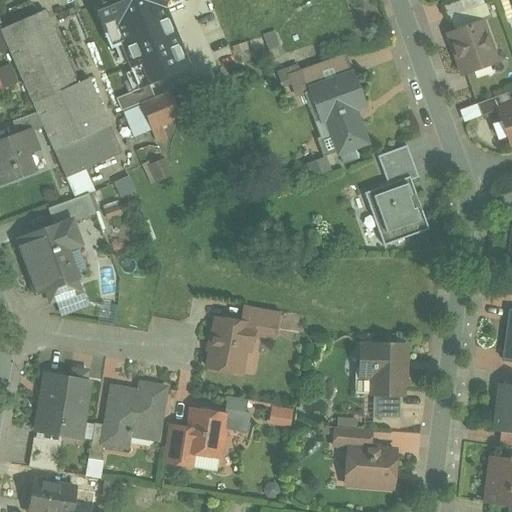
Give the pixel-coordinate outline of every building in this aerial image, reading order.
[(187,0),(89,0),(127,96),(194,69),(169,8),(187,0)] [(478,0),(467,0),(471,9),(480,5),(478,0)] [(490,15),(486,4),(478,7),(482,18),(490,15)] [(478,7),(451,17),(456,31),(483,22),(482,18),(478,7)] [(80,85),(48,12),(3,30),(67,178),(124,154),(92,80),(80,85)] [(456,31),(452,33),(456,44),(454,44),(465,74),(476,70),(482,72),(493,68),(495,63),(498,62),(483,22),(456,31)] [(271,59),(283,57),(279,33),(267,35),(271,59)] [(321,65),(290,77),(296,92),(327,79),(321,65)] [(11,67),(0,71),(0,80),(3,89),(18,83),(11,67)] [(355,75),(311,92),(322,122),(327,119),(340,153),(367,143),(354,109),(366,105),(355,75)] [(172,92),(142,104),(153,130),(183,118),(172,92)] [(511,99),(509,93),(478,104),(483,116),(499,110),(511,104),(511,99)] [(511,104),(499,110),(511,144),(511,143),(511,104)] [(38,113),(14,122),(19,136),(32,131),(33,132),(43,128),(38,113)] [(19,136),(0,143),(0,184),(0,185),(33,173),(27,157),(40,152),(33,132),(32,131),(19,136)] [(408,146),(379,157),(389,185),(411,177),(412,181),(420,178),(408,146)] [(311,165),(318,179),(336,170),(329,157),(311,165)] [(167,158),(149,168),(158,185),(176,176),(167,158)] [(389,185),(366,193),(385,246),(430,230),(412,181),(411,177),(389,185)] [(90,194),(50,209),(57,228),(72,222),(73,224),(98,215),(90,194)] [(57,228),(20,242),(39,293),(72,280),(62,252),(81,244),(73,224),(72,222),(57,228)] [(281,312),(246,306),(242,324),(256,326),(256,327),(278,331),(281,312)] [(242,324),(217,319),(215,332),(213,332),(209,352),(211,352),(208,368),(242,374),(246,350),(252,351),(256,327),(256,326),(242,324)] [(406,347),(362,346),(362,369),(374,369),(373,394),(402,395),(404,395),(404,381),(407,377),(407,371),(405,369),(406,347)] [(72,379),(48,375),(38,432),(61,436),(63,426),(82,429),(90,382),(87,381),(89,372),(74,370),(72,379)] [(141,392),(114,388),(107,426),(105,443),(106,443),(127,447),(129,435),(157,440),(166,388),(143,384),(141,392)] [(511,385),(504,385),(500,413),(499,412),(496,431),(511,433),(511,385)] [(402,395),(375,394),(374,418),(401,419),(402,395)] [(249,400),(229,396),(227,410),(247,413),(249,400)] [(292,412),(274,409),(272,423),(289,426),(292,412)] [(226,416),(193,410),(190,430),(186,452),(187,452),(212,456),(214,447),(222,448),(225,445),(227,434),(225,430),(225,429),(249,434),(252,414),(247,413),(227,410),(226,416)] [(107,426),(95,424),(89,459),(103,461),(106,443),(105,443),(107,426)] [(190,430),(172,427),(166,462),(185,465),(187,452),(186,452),(190,430)] [(372,430),(336,428),(335,446),(371,449),(372,430)] [(63,442),(35,438),(30,467),(58,472),(63,442)] [(371,449),(335,446),(335,447),(350,448),(347,485),(394,488),(397,451),(371,449)] [(510,460),(493,458),(490,479),(492,480),(489,504),(511,507),(511,458),(510,458),(510,460)] [(73,511),(77,488),(34,481),(29,511),(73,511)]
